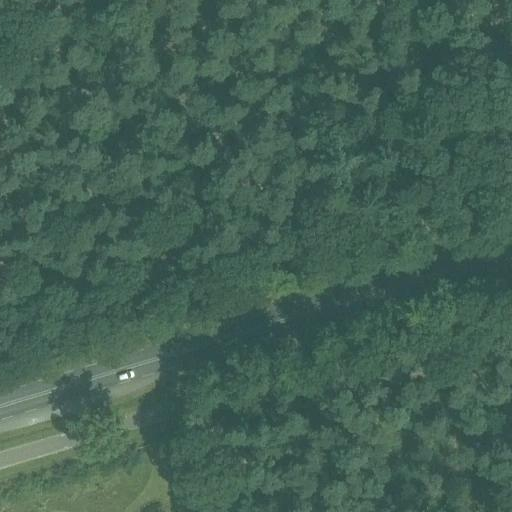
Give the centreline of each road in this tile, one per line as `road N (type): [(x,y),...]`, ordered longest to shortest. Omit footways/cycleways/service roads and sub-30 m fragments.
road 1 (primary): [(0,410),(511,251)]
road 2 (unclassified): [(0,461),(511,303)]
